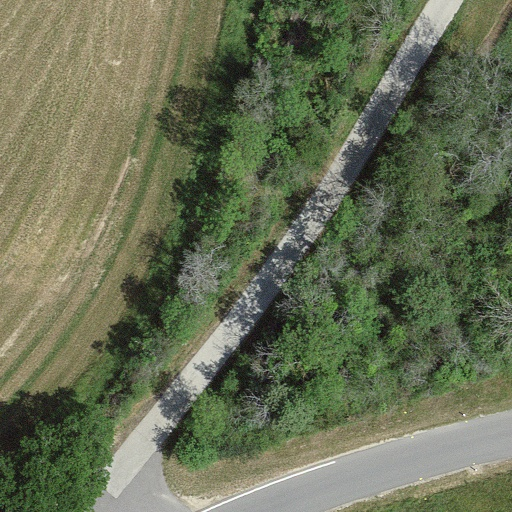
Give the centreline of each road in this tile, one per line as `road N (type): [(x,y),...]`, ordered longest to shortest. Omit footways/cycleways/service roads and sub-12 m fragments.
road 1 (track): [(147,511),(157,431),(448,0)]
road 2 (tertiary): [(259,511),(275,501),(511,448)]
